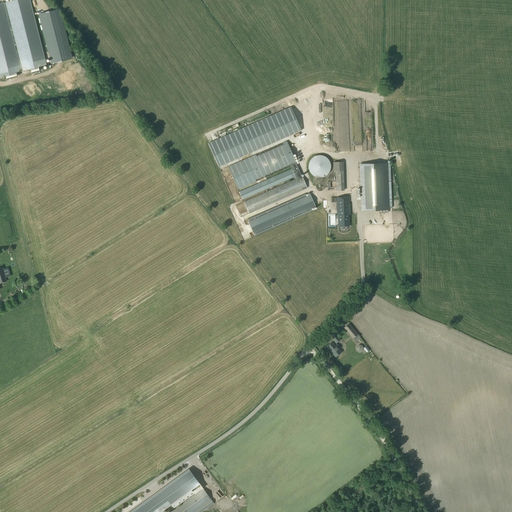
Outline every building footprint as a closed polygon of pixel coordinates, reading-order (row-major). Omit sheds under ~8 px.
[(29,0),(12,0),(0,3),(0,76),(5,75),(5,76),(13,74),(13,73),(30,69),(31,70),(39,68),(38,67),(46,65),(29,0)] [(42,27),(51,64),(79,57),(69,20),(42,27)] [(291,107),(208,143),(219,167),(301,130),(291,107)] [(287,141),(228,167),(238,189),(291,166),(292,169),(239,192),(241,196),(242,200),(251,196),(295,177),(296,179),(258,196),(244,202),(249,214),(289,196),(307,188),(302,177),(296,164),(287,141)] [(305,176),(326,178),(328,162),(310,160),(309,160),(308,160),(305,176)] [(343,162),(333,162),(333,171),(335,171),(336,191),(344,191),(343,162)] [(362,211),(389,210),(387,164),(360,165),(362,211)] [(310,195),(248,222),(253,234),(315,207),(313,202),(309,204),(308,201),(312,200),(310,195)] [(349,216),(350,215),(349,197),(336,198),(337,215),(338,215),(339,227),(349,226),(349,216)] [(326,225),(334,225),(334,213),(326,213),(326,225)] [(344,328),(353,339),(358,335),(349,324),(344,328)] [(332,338),(334,340),(327,346),(335,357),(341,352),(339,349),(340,348),(336,343),(340,340),(336,335),(332,338)] [(200,511),(213,503),(203,489),(171,511),(160,511),(199,484),(189,469),(130,511),(200,511)]
